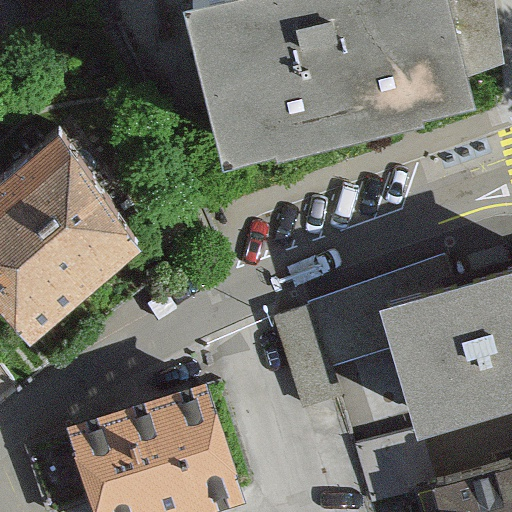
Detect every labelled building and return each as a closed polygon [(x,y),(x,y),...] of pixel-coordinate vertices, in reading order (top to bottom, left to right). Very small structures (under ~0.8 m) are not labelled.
[(62,133),(0,182),(0,302),(25,334),(146,238),(62,133)] [(511,390),(511,249),(383,286),(398,341),(420,417),(511,390)] [(383,286),(277,316),(302,403),(334,394),(325,362),(398,341),(383,286)] [(208,382),(73,424),(100,511),(167,511),(241,489),(208,382)] [(511,511),(511,451),(434,470),(444,511),(511,511)]
